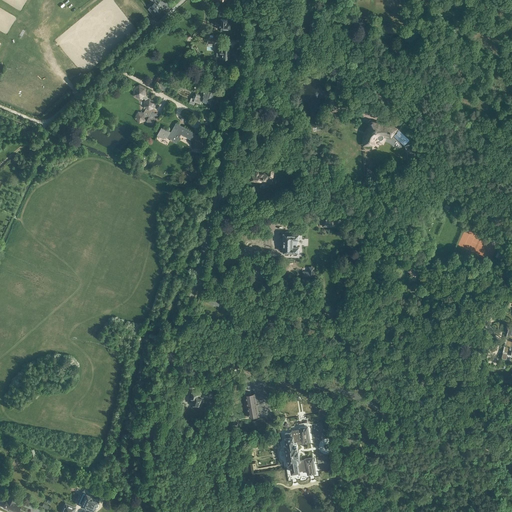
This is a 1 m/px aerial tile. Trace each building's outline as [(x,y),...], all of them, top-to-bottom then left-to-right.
[(155,2),(148,9),(151,12),(154,9),(158,13),(162,10),(155,2)] [(221,21),(219,21),(219,28),(230,29),(230,21),(229,21),(229,19),(221,19),(221,21)] [(23,30),(18,39),(24,41),(28,33),(23,30)] [(220,58),(230,58),(230,52),(230,49),(225,49),(225,45),(220,45),(220,49),(217,49),(217,57),(217,58),(220,58)] [(208,78),(214,80),(216,75),(214,74),(216,71),(211,69),(208,78)] [(215,94),(214,94),(215,90),(210,88),(211,85),(206,84),(205,86),(203,85),(200,94),(196,93),(195,95),(194,95),(193,98),(191,97),(189,103),(194,104),(195,102),(201,104),(202,100),(208,102),(210,99),(212,99),(213,97),(214,97),(215,94)] [(140,85),(134,89),(134,96),(141,99),(145,97),(146,88),(140,85)] [(154,102),(150,99),(149,99),(145,101),(144,101),(144,107),(147,108),(143,113),(139,112),(136,118),(139,122),(145,120),(147,122),(152,125),(157,115),(152,112),(151,109),(154,107),(154,102)] [(364,145),(371,144),(373,140),(374,141),(375,140),(376,140),(377,139),(378,139),(379,140),(380,140),(381,140),(382,140),(383,139),(383,138),(384,137),(385,137),(386,137),(387,137),(388,137),(389,137),(390,138),(392,138),(391,138),(390,137),(392,136),(393,137),(394,136),(404,145),(410,139),(400,131),(403,128),(413,131),(414,126),(402,123),(401,127),(399,130),(397,128),(394,126),(390,125),(386,124),(386,125),(382,125),(379,125),(378,121),(374,122),(373,122),(372,121),(371,122),(370,122),(370,123),(371,125),(368,127),(369,129),(368,132),(367,133),(366,133),(365,135),(364,139),(363,143),(364,145)] [(193,135),(194,133),(176,123),(171,133),(162,128),(158,135),(164,138),(165,136),(177,143),(180,137),(179,136),(180,133),(191,139),(194,141),(194,148),(202,148),(202,146),(203,145),(203,135),(193,135)] [(267,173),(264,173),(264,174),(258,174),(259,172),(253,171),(253,172),(251,171),(250,180),(261,181),(261,182),(260,182),(260,187),(265,188),(265,183),(272,184),(273,177),(274,177),(274,175),(275,167),(268,166),(267,173)] [(334,218),(327,218),(323,218),(322,226),(334,226),(334,218)] [(284,240),(283,240),(281,241),(281,244),(282,245),(283,245),(283,251),(284,251),(284,253),(286,254),(288,254),(289,253),(293,253),(294,255),(296,255),(297,254),(297,252),(298,252),(299,233),(289,233),(289,231),(285,231),(285,233),(284,233),(284,240)] [(417,275),(420,271),(421,270),(416,268),(418,265),(411,261),(410,263),(409,262),(407,264),(408,264),(405,267),(412,271),(409,275),(412,277),(416,280),(418,276),(417,275)] [(316,275),(321,280),(326,274),(320,270),(316,275)] [(261,282),(248,277),(247,279),(245,278),(243,282),(254,287),(253,289),(257,290),(257,288),(258,288),(261,282)] [(411,289),(414,291),(418,284),(415,282),(412,286),(407,283),(406,286),(411,289)] [(208,303),(218,306),(219,303),(221,304),(222,301),(220,300),(210,297),(208,303)] [(511,326),(510,326),(506,343),(505,346),(506,346),(505,352),(503,352),(502,358),(506,359),(507,353),(511,354),(511,326)] [(187,387),(193,389),(195,382),(190,380),(189,383),(188,383),(187,387)] [(204,396),(212,398),(214,389),(207,387),(204,396)] [(200,393),(200,391),(192,389),(191,394),(192,394),(191,397),(191,398),(194,399),(193,405),(200,407),(203,397),(200,397),(200,396),(201,396),(201,395),(201,394),(201,393),(200,393)] [(254,393),(245,394),(249,417),(258,415),(254,393)] [(285,444),(290,473),(299,471),(299,472),(300,473),(301,473),(303,473),(304,472),(305,471),(305,470),(306,470),(307,475),(316,473),(313,457),(304,458),(304,459),(300,460),(298,448),(297,443),(302,443),(311,442),(308,425),(299,427),(299,429),(292,430),(292,432),(285,433),(286,437),(285,437),(286,439),(280,440),(281,445),(285,444)] [(25,452),(14,447),(12,452),(17,454),(15,457),(22,460),(25,452)] [(87,493),(86,492),(86,493),(85,492),(80,504),(87,507),(87,508),(89,508),(89,507),(94,510),(95,506),(96,506),(97,506),(98,505),(98,504),(97,503),(99,499),(96,498),(97,496),(92,494),(91,495),(89,494),(89,493),(87,492),(87,493)] [(11,511),(12,511),(13,511),(17,511),(20,505),(13,502),(15,499),(9,496),(3,494),(1,500),(6,503),(3,507),(8,509),(8,510),(11,511)] [(61,511),(73,511),(76,508),(65,503),(61,511)]
